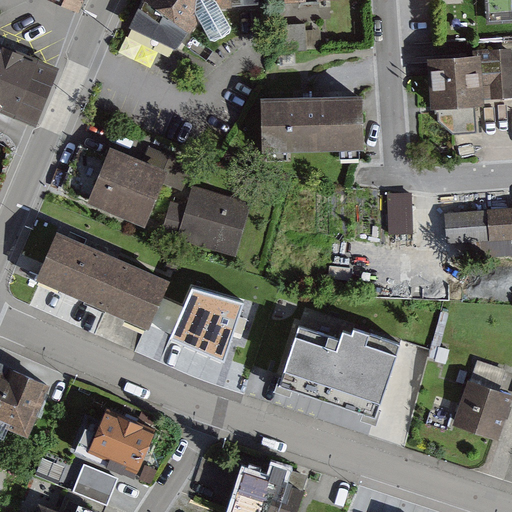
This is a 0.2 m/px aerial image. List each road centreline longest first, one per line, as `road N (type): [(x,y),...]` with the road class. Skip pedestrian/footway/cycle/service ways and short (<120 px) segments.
road 1 (residential): [(213,410),(511,510)]
road 2 (residential): [(385,0),(398,165),(422,181),(511,175)]
road 3 (tertiary): [(0,242),(105,0)]
road 4 (residential): [(0,320),(213,410)]
